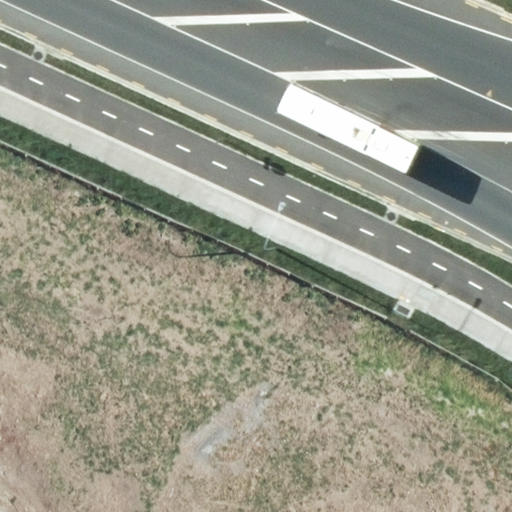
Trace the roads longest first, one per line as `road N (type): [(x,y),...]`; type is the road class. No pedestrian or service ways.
road 1 (secondary): [(511,195),(89,0)]
road 2 (secondary): [(328,0),(511,72)]
